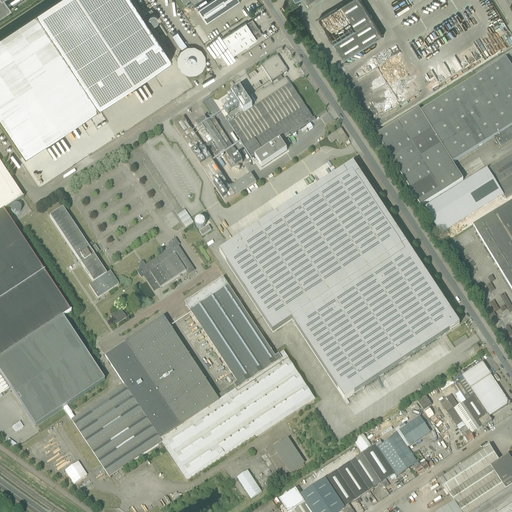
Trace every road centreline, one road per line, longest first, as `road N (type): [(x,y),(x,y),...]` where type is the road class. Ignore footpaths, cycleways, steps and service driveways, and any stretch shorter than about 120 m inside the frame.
road 1 (tertiary): [(511,374),(290,35)]
road 2 (unclassified): [(290,35),(49,194),(31,196),(0,148)]
road 3 (unclassified): [(374,511),(505,426)]
road 4 (unknown): [(277,16),(267,27),(251,13),(212,39),(230,65),(244,65)]
